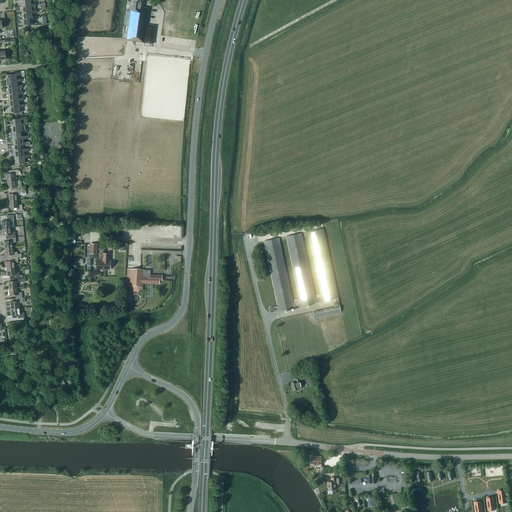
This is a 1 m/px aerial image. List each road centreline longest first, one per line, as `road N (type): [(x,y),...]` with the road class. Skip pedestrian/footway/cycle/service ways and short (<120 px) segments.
road 1 (trunk): [(203,476),(216,133),(243,0)]
road 2 (tertiary): [(127,366),(143,338),(183,307),(196,116),(218,0)]
road 3 (tertiary): [(103,412),(154,435),(337,448)]
road 4 (tertiary): [(189,511),(195,411),(183,394),(127,366)]
road 5 (tertiary): [(511,456),(337,448)]
